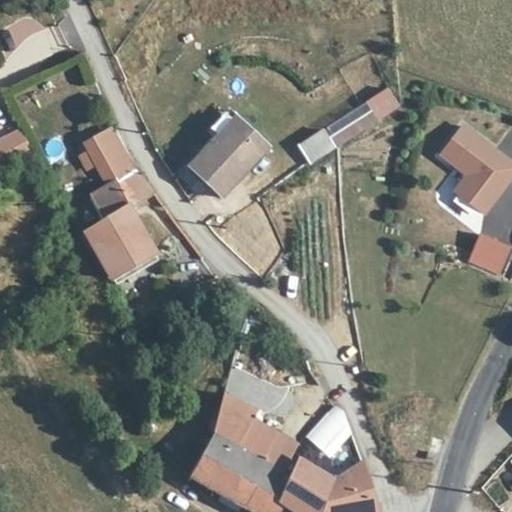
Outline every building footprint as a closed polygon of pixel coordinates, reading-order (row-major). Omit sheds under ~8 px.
[(310,165),(400,106),(387,86),(297,145),(310,165)] [(79,139),(96,166),(121,150),(104,123),(79,139)] [(228,193),(267,145),(240,123),(200,172),(228,193)] [(487,220),(511,177),(511,158),(456,126),(436,160),(461,175),(449,197),(487,220)] [(0,151),(0,187),(31,173),(20,144),(0,151)] [(88,233),(111,277),(151,250),(126,199),(151,182),(135,159),(129,161),(121,150),(96,166),(105,180),(91,190),(105,221),(88,233)] [(262,171),(277,193),(293,180),(279,158),(262,171)] [(466,267),(500,278),(511,247),(477,235),(466,267)] [(331,406),(303,436),(328,459),(356,428),(331,406)] [(270,462),(284,434),(237,411),(223,439),(261,459),(270,462)] [(206,431),(181,476),(249,511),(271,511),(277,503),(280,469),(270,462),(261,459),(223,439),(217,436),(206,431)] [(280,469),(277,503),(294,511),(347,511),(374,504),(359,448),(333,463),(293,451),(280,469)]
